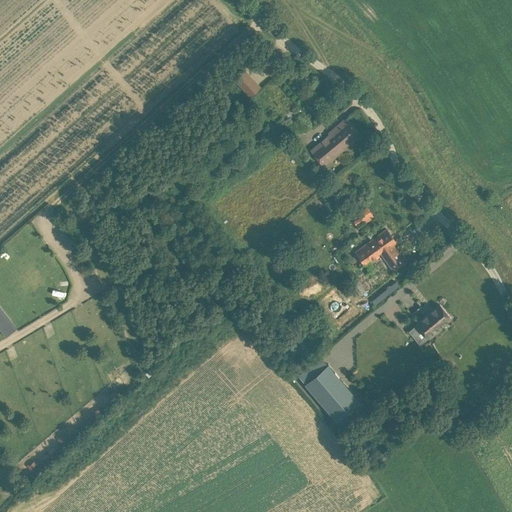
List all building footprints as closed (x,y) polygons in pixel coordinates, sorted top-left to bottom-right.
[(289,124),(294,134),(312,126),(305,112),(297,116),(299,119),(289,124)] [(310,150),(324,166),(361,134),(345,118),(331,130),(332,132),(310,150)] [(362,216),(354,221),(357,225),(364,220),(366,222),(374,217),(367,206),(359,212),(362,216)] [(392,243),(396,241),(387,228),(355,251),(365,264),(380,252),(393,270),(405,261),(392,243)] [(451,317),(440,304),(417,323),(429,338),(441,328),(439,327),(451,317)] [(0,326),(7,335),(18,325),(0,306),(0,326)] [(360,401),(328,363),(305,383),(337,421),(360,401)]
